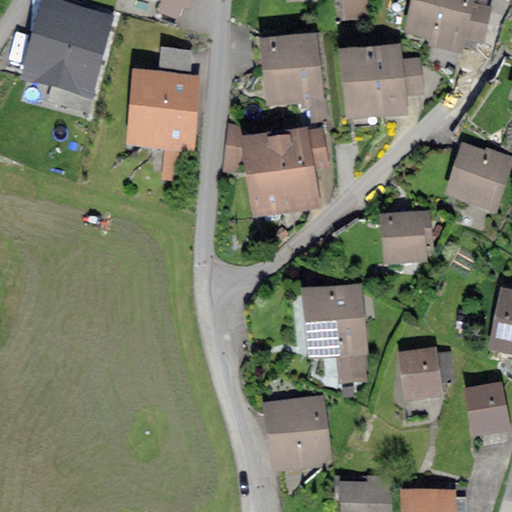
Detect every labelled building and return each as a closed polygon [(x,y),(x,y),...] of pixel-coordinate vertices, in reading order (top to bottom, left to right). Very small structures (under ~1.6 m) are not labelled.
[(424,0),(417,29),(438,34),(436,39),(455,44),(457,35),(479,40),(486,11),(464,6),(465,0),(424,0)] [(52,12),(35,75),(84,88),(100,25),(52,12)] [(162,62),(194,63),(194,49),(162,48),(162,62)] [(271,52),(276,96),(295,94),(296,107),(315,105),(308,48),(271,52)] [(351,62),(357,112),(397,107),(395,95),(419,93),(416,63),(392,66),(391,57),(351,62)] [(139,140),(184,143),(189,88),(144,85),(139,140)] [(254,151),(263,208),(308,200),(298,143),(254,151)] [(469,157),(458,192),(492,202),(505,161),(490,156),(487,163),(469,157)] [(358,219),(333,235),(350,260),(375,244),(358,219)] [(388,223),(391,258),(419,256),(418,248),(428,247),(425,220),(388,223)] [(314,301),(318,351),(340,348),(342,366),(360,364),(353,297),(314,301)] [(511,300),(507,300),(499,347),(511,349),(511,300)] [(247,309),(253,341),(287,335),(281,302),(247,309)] [(406,360),(412,396),(438,392),(432,355),(406,360)] [(438,356),(442,383),(451,381),(447,355),(438,356)] [(472,395),(479,431),(505,426),(498,390),(472,395)] [(317,406),(275,412),(282,464),(324,458),(317,406)] [(348,488),(348,511),(372,511),(372,487),(348,488)] [(411,498),(410,511),(450,511),(451,498),(411,498)]
